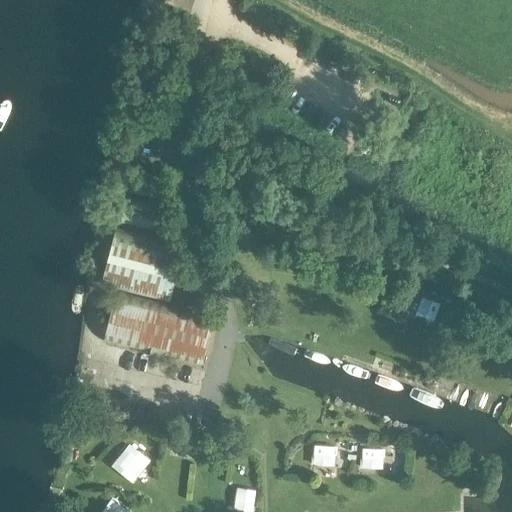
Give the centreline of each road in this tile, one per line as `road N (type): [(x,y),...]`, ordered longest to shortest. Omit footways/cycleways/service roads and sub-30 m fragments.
road 1 (unknown): [(196,157),(223,345),(203,382),(183,390),(143,386)]
road 2 (track): [(492,125),(270,0)]
road 3 (unclassified): [(167,127),(202,0)]
